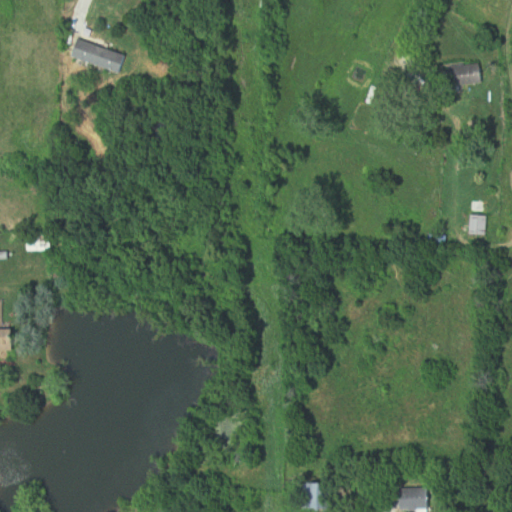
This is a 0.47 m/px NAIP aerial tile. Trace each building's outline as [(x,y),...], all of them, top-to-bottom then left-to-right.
[(276,8),(275,0),(265,0),(265,8),(276,8)] [(133,56),(80,38),(74,57),(127,74),(133,56)] [(474,236),(490,236),(490,204),(476,204),(476,214),(474,214),(474,236)] [(59,250),(59,236),(31,236),(31,250),(59,250)] [(448,236),(432,237),(433,250),(449,249),(448,236)] [(0,350),(21,351),(22,331),(4,330),(5,302),(0,301),(0,350)] [(306,510),(334,510),(334,483),(306,483),(306,510)] [(436,511),(436,489),(404,489),(404,511),(436,511)]
